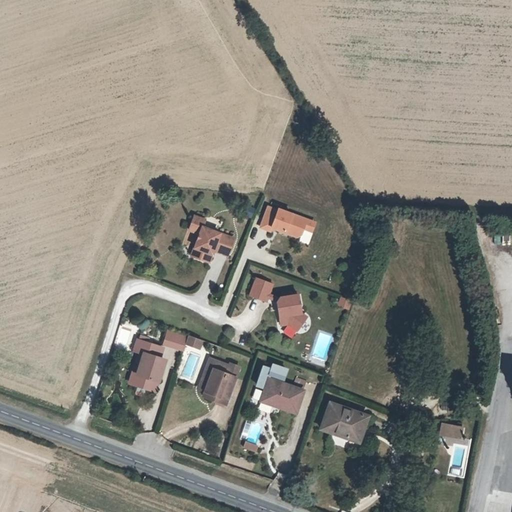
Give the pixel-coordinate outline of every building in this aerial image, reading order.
[(316,223),(268,205),(260,226),(308,244),(316,223)] [(202,226),(204,219),(194,215),(188,229),(199,233),(193,247),(202,250),(199,258),(208,262),(213,250),(214,247),(216,248),(218,252),(227,255),(233,238),(202,226)] [(202,250),(193,247),(190,255),(199,258),(202,250)] [(265,301),(267,297),(268,294),(272,284),(255,278),(249,295),(265,301)] [(279,297),(278,298),(276,300),(276,301),(280,325),(287,323),(297,330),(306,317),(300,313),(295,309),(295,307),(299,307),(297,294),(279,297)] [(340,297),(337,305),(347,308),(350,301),(340,297)] [(181,351),(186,334),(166,328),(161,345),(181,351)] [(200,339),(187,334),(184,343),(198,348),(200,339)] [(136,351),(140,340),(135,339),(132,350),(136,351)] [(129,384),(146,389),(148,380),(152,379),(158,381),(164,361),(161,359),(157,358),(160,347),(140,340),(136,351),(137,352),(143,354),(137,374),(133,373),(129,384)] [(143,354),(137,352),(131,372),(133,373),(137,374),(143,354)] [(208,381),(215,361),(209,359),(202,379),(208,381)] [(198,388),(204,391),(211,393),(209,398),(225,403),(238,367),(229,364),(229,366),(215,361),(208,381),(202,379),(198,388)] [(304,387),(306,381),(296,377),(293,384),(304,387)] [(295,413),(303,390),(267,378),(259,401),(295,413)] [(148,380),(146,389),(154,392),(158,381),(152,379),(148,380)] [(367,429),(371,418),(329,403),(320,428),(358,442),(363,428),(367,429)] [(258,409),(270,412),(272,407),(259,404),(258,409)] [(241,448),(253,452),(264,425),(252,420),(241,448)] [(443,422),(441,432),(460,437),(463,427),(443,422)]
